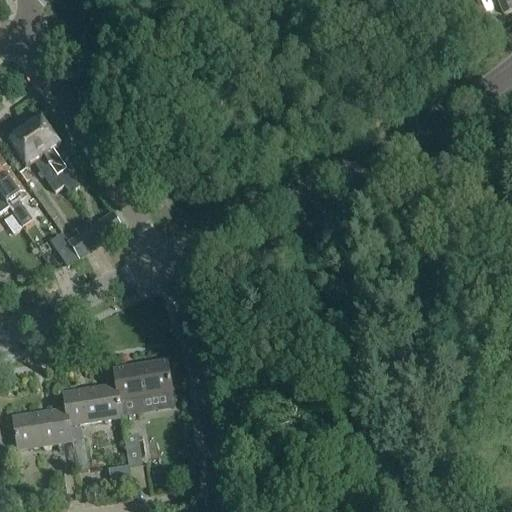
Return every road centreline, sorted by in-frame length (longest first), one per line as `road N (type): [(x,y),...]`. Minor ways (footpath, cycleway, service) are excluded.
road 1 (tertiary): [(511,70),(368,161),(161,261)]
road 2 (residential): [(161,261),(49,81),(24,23)]
road 3 (residential): [(221,511),(201,368),(161,261)]
road 4 (tertiary): [(0,338),(161,261)]
